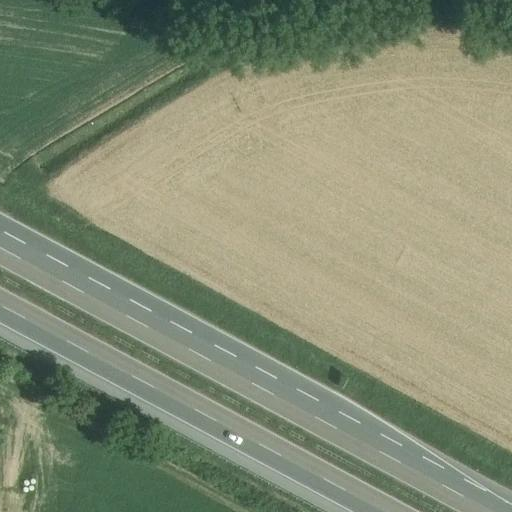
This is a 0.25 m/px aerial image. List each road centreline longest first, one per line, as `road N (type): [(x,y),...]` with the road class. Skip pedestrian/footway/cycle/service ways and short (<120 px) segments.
road 1 (motorway): [(489,511),(0,249)]
road 2 (motorway): [(0,305),(386,511)]
